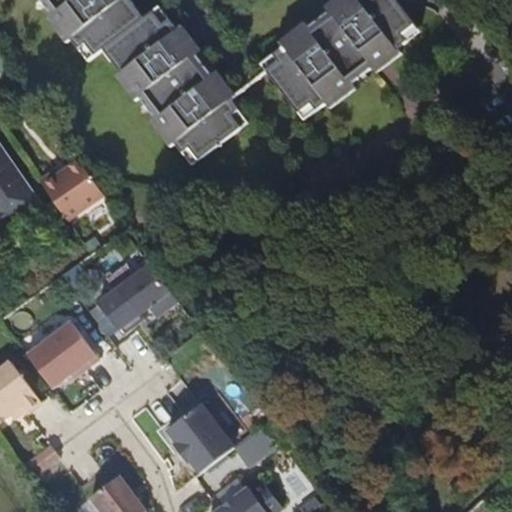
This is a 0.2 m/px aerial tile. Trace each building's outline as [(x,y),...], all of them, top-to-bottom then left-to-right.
[(41,0),(53,14),(48,18),(67,44),(72,40),(79,50),(88,44),(97,56),(104,50),(112,45),(120,57),(113,62),(121,72),(116,76),(136,102),(141,98),(156,118),(151,122),(171,148),(175,145),(182,154),(190,148),(199,161),(241,130),(232,117),(239,111),(232,101),(236,98),(217,72),(212,75),(197,55),(202,52),(182,26),(177,29),(169,20),(162,25),(153,13),(145,19),(137,24),(129,12),(136,7),(130,0),(41,0)] [(402,54),(398,50),(408,42),(402,35),(415,26),(395,0),(336,0),(326,9),(329,14),(310,28),(306,24),(281,43),(285,48),(274,55),(280,63),(267,72),(299,114),(311,105),(317,111),(327,104),(330,109),(356,89),(353,84),(372,70),(375,74),(402,54)] [(145,19),(136,7),(129,12),(137,24),(145,19)] [(169,20),(160,7),(153,13),(162,25),(169,20)] [(408,42),(420,33),(415,26),(402,35),(408,42)] [(97,56),(88,44),(79,50),(89,62),(97,56)] [(120,57),(112,45),(104,50),(113,62),(120,57)] [(267,72),(280,63),(274,55),(262,65),(267,72)] [(304,121),(317,111),(311,105),(299,114),(304,121)] [(249,124),(239,111),(232,117),(241,130),(249,124)] [(15,170),(0,147),(0,166),(6,176),(15,170)] [(199,161),(190,148),(182,154),(192,167),(199,161)] [(103,198),(78,162),(56,176),(54,173),(40,181),(68,222),(103,198)] [(6,176),(0,166),(0,232),(39,206),(15,170),(6,176)] [(154,267),(103,307),(124,335),(176,295),(154,267)] [(75,325),(30,359),(57,393),(79,376),(87,370),(89,373),(104,362),(75,325)] [(15,365),(0,375),(0,429),(17,417),(29,408),(32,412),(35,417),(47,409),(15,365)] [(87,370),(79,376),(81,379),(89,373),(87,370)] [(205,404),(169,432),(179,444),(176,446),(191,466),(194,464),(203,476),(239,448),(205,404)] [(29,408),(17,417),(20,421),(32,412),(29,408)] [(52,447),(22,469),(32,483),(62,461),(52,447)] [(149,511),(123,478),(94,501),(102,511),(149,511)] [(250,491),(241,498),(252,511),(283,511),(266,489),(255,498),(250,491)] [(252,511),(241,498),(222,511),(252,511)]
